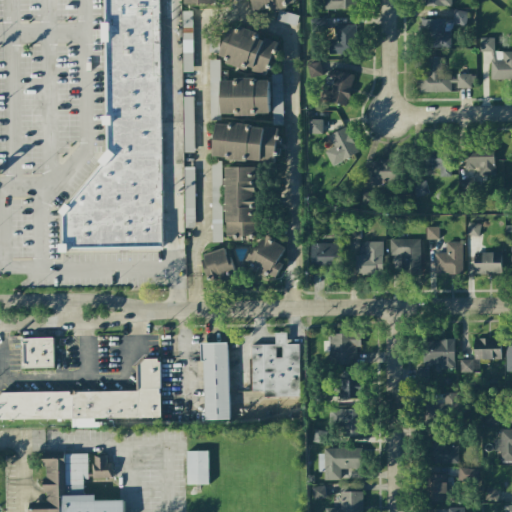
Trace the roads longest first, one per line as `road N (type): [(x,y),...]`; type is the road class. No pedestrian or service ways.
road 1 (residential): [(132,315),(511,304)]
road 2 (residential): [(511,114),(388,117),(388,0)]
road 3 (residential): [(394,304),(396,511)]
road 4 (residential): [(132,315),(96,303),(0,303)]
road 5 (residential): [(0,326),(132,315)]
